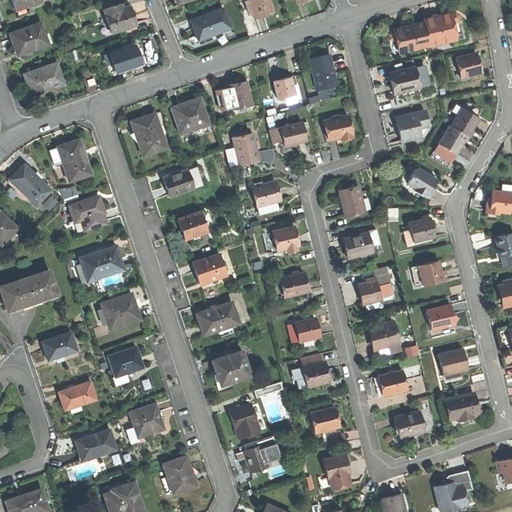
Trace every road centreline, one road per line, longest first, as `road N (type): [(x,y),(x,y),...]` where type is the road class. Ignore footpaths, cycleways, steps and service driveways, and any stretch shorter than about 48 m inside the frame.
road 1 (residential): [(346,18),(377,140),(373,155),(321,174),(311,193),(373,454),(392,469)]
road 2 (residential): [(509,432),(457,208),(508,118),(493,0)]
road 3 (residential): [(94,105),(229,497),(222,511)]
road 4 (residential): [(184,74),(346,18)]
road 5 (residential): [(0,476),(35,464),(45,447),(23,375),(0,376)]
road 6 (residential): [(509,432),(392,469)]
